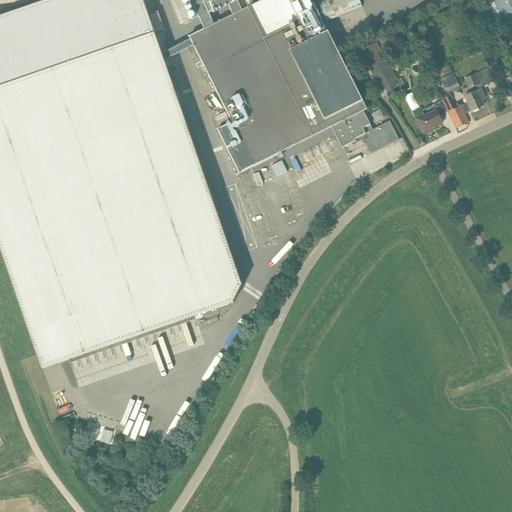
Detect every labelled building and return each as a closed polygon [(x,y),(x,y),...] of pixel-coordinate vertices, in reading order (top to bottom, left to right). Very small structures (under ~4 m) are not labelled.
[(0,244),(43,368),(234,302),(242,284),(155,33),(165,30),(158,11),(149,14),(143,0),(47,0),(0,16),(0,244)] [(238,0),(191,0),(198,17),(229,5),(233,15),(189,37),(232,123),(218,130),(240,173),(284,151),(288,158),(335,135),(342,148),(355,141),(356,143),(364,139),(371,154),(399,139),(390,121),(373,129),(364,112),(368,110),(313,0),(263,0),(243,10),(238,0)] [(325,23),(363,7),(360,0),(322,0),(316,3),(325,23)] [(511,0),(493,0),(509,32),(507,33),(511,43),(511,0)] [(402,78),(399,80),(377,41),(360,51),(364,58),(366,58),(368,62),(366,62),(385,95),(405,83),(402,78)] [(473,93),(465,97),(472,111),(484,105),(481,99),(485,97),(480,87),(487,84),(482,72),(465,79),(470,89),(470,88),(473,93)] [(441,79),(447,92),(460,87),(454,74),(441,79)] [(450,96),(443,99),(449,112),(457,129),(468,123),(469,122),(460,106),(457,108),(456,105),(455,106),(450,96)] [(416,118),(423,135),(436,128),(435,126),(443,123),(436,110),(424,115),(424,114),(416,118)] [(282,160),(271,165),(276,176),(287,171),(282,160)] [(92,411),(91,424),(113,426),(114,413),(92,411)]
